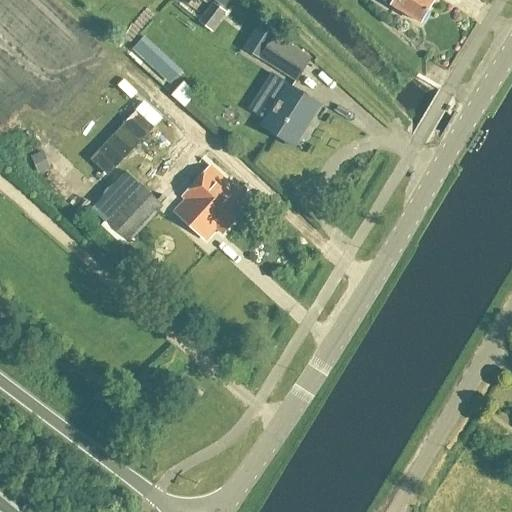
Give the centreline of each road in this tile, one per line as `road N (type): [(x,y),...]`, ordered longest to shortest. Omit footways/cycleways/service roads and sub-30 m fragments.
road 1 (tertiary): [(222,511),(511,47)]
road 2 (unclassified): [(392,511),(511,310)]
road 3 (trunk): [(179,511),(0,379)]
